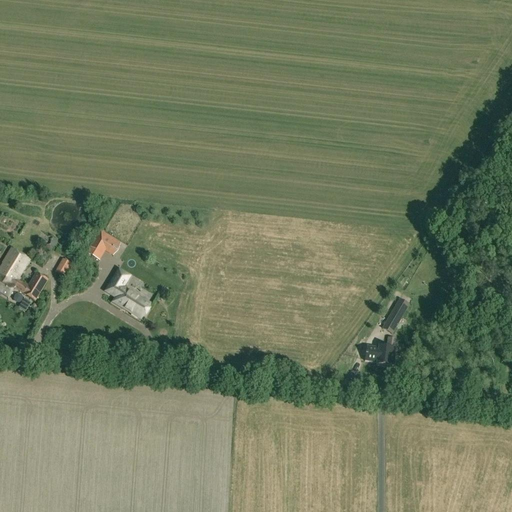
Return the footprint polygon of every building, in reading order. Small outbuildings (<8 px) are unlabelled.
[(112,253),(118,242),(103,233),(97,243),(112,253)] [(40,246),(42,253),(51,251),(49,244),(40,246)] [(0,270),(18,281),(30,261),(12,250),(3,264),(4,264),(0,270)] [(70,260),(60,271),(69,279),(78,268),(70,260)] [(138,317),(148,302),(121,285),(128,274),(117,268),(104,290),(114,296),(111,300),(138,317)] [(28,287),(18,281),(0,270),(0,293),(8,299),(14,289),(23,294),(23,295),(35,302),(40,294),(28,287)] [(28,287),(40,294),(48,281),(36,274),(28,287)] [(26,311),(31,303),(24,299),(19,307),(26,311)] [(399,300),(382,329),(392,335),(409,306),(399,300)] [(377,366),(394,368),(395,357),(396,349),(395,349),(396,340),(388,339),(387,348),(379,347),(377,366)]
